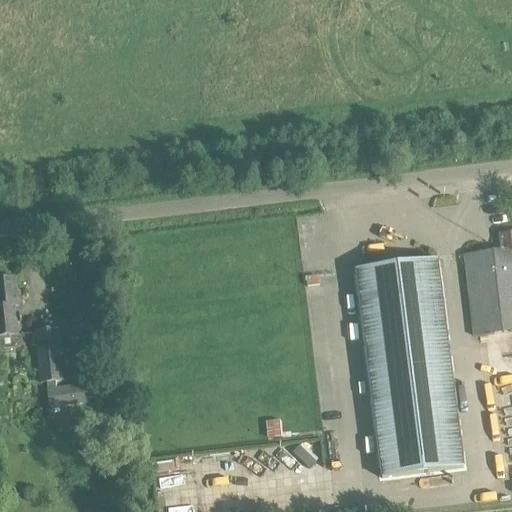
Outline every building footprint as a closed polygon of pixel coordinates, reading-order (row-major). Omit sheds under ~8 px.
[(511,236),(501,237),(503,253),(464,258),(474,338),(511,333),(511,236)] [(381,480),(463,469),(437,261),(355,271),(381,480)] [(20,346),(19,339),(18,326),(20,326),(19,314),(22,314),(20,295),(17,295),(15,283),(0,284),(0,341),(1,341),(2,351),(16,350),(20,346)] [(33,333),(39,387),(48,386),(48,391),(47,392),(49,411),(89,406),(86,387),(57,390),(56,385),(65,385),(59,331),(33,333)] [(267,424),(268,440),(282,439),(280,422),(267,424)]
